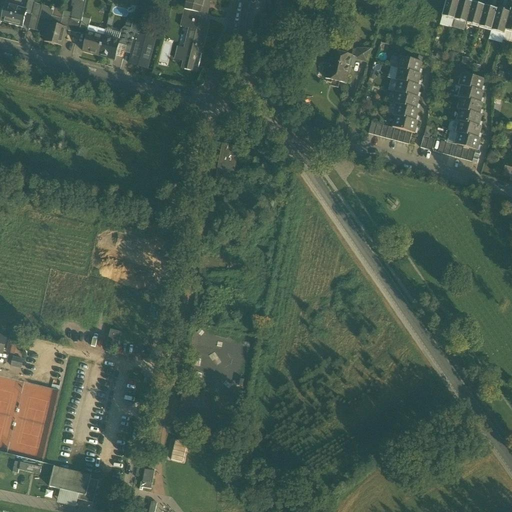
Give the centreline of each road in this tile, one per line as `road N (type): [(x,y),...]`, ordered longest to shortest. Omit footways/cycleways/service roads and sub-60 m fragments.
road 1 (unclassified): [(208,102),(128,511)]
road 2 (tertiary): [(290,144),(511,464)]
road 3 (residential): [(290,144),(316,139),(511,192)]
road 4 (residential): [(208,102),(0,48)]
